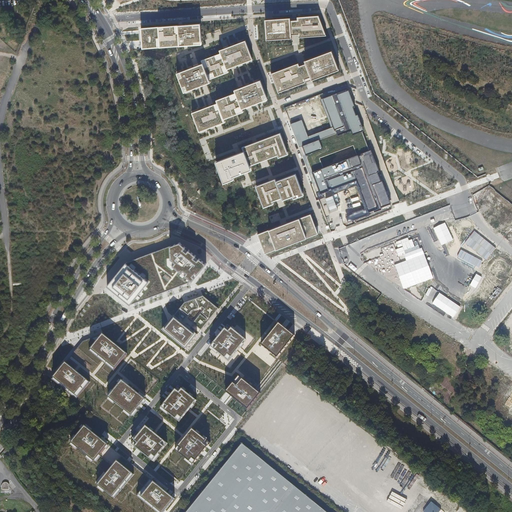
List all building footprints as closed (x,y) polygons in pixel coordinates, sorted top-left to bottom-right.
[(446,24),(446,21),(490,25),(490,32),(497,33),(498,27),(511,28),(511,14),(439,8),(438,23),(446,24)] [(326,34),(320,19),(316,20),(315,17),(266,20),(267,38),(271,37),(271,41),(289,39),(289,36),(292,36),(299,35),(299,39),(321,37),(321,34),(326,34)] [(202,43),(201,25),(142,29),(144,50),(196,46),(195,43),(202,43)] [(203,65),(178,74),(185,93),(211,84),(210,80),(229,73),(228,70),(253,61),(246,42),(220,51),(221,54),(202,62),(203,65)] [(338,68),(333,54),(330,55),(329,53),(305,62),(306,64),(300,67),(297,68),(296,65),(275,73),(276,76),(273,77),(278,90),(281,89),(282,92),(303,84),(302,81),(305,80),(306,83),(312,81),(311,78),(314,77),(315,80),(337,72),(336,69),(338,68)] [(268,100),(261,81),(235,91),(236,94),(217,101),(218,104),(193,114),(200,133),(226,123),(225,120),(244,113),(243,110),(268,100)] [(346,215),(349,221),(391,205),(348,90),(321,100),(331,127),(309,136),(303,118),(290,123),(318,200),(357,186),(365,208),(346,215)] [(288,152),(282,136),(277,138),(276,135),(246,146),(248,151),(245,152),(221,161),(222,163),(217,165),(223,181),(229,179),(230,181),(234,180),(233,177),(236,176),(236,174),(240,172),(241,174),(250,171),(248,167),(250,166),(270,158),(270,156),(274,154),(275,157),(278,155),(279,158),(283,156),(282,154),(288,152)] [(480,149),(477,155),(486,160),(489,154),(480,149)] [(303,192),(297,177),(292,178),(291,176),(276,181),(275,179),(262,184),(263,187),(258,189),(264,205),(269,203),(270,205),(274,204),(273,201),(283,198),(289,195),(290,197),(293,196),(294,199),(300,197),(299,194),(303,192)] [(319,234),(311,214),(258,234),(266,253),(319,234)] [(171,247),(126,263),(109,285),(130,302),(194,280),(207,263),(181,243),(171,247)] [(204,296),(186,303),(163,330),(186,349),(198,334),(183,322),(192,311),(203,306),(206,309),(194,323),(202,330),(219,308),(204,296)] [(296,335),(279,322),(262,344),(278,357),(296,335)] [(247,339),(229,325),(211,346),(229,361),(247,339)] [(104,334),(84,341),(66,363),(54,378),(78,398),(90,383),(106,363),(115,370),(128,353),(104,334)] [(239,375),(226,391),(248,409),(261,393),(239,375)] [(147,400),(122,380),(110,397),(134,416),(147,400)] [(197,401),(180,388),(164,408),(181,421),(197,401)] [(110,443),(86,424),(72,442),(96,460),(110,443)] [(168,443),(147,426),(134,443),(154,459),(168,443)] [(213,441),(196,427),(178,450),(195,464),(213,441)] [(332,511),(246,440),(186,511),(332,511)] [(152,478),(123,455),(116,463),(99,484),(115,497),(132,477),(145,486),(138,495),(158,511),(163,511),(176,497),(152,478)]
